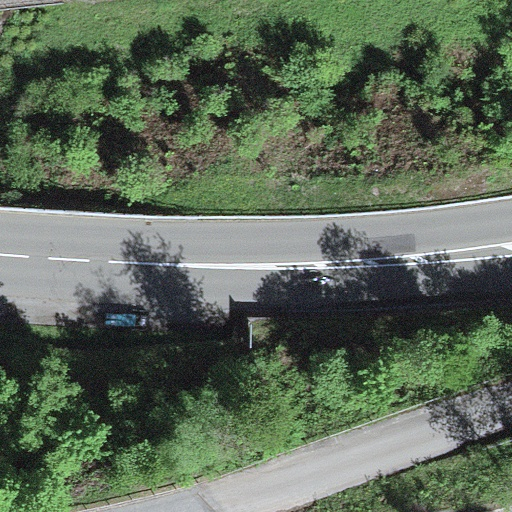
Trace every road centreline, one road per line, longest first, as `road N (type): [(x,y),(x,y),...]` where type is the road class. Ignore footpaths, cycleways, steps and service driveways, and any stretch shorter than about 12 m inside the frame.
road 1 (primary): [(511,249),(303,267),(0,254)]
road 2 (residential): [(108,511),(149,485),(511,361)]
